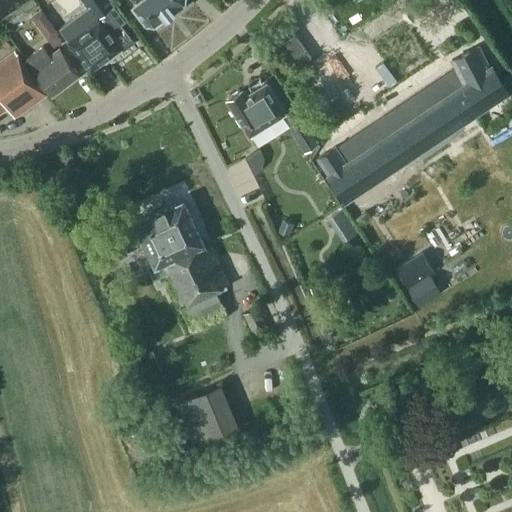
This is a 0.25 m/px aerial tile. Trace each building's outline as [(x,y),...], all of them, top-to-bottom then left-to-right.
[(94,67),(120,48),(102,24),(116,13),(105,0),(75,0),(84,11),(64,27),(94,67)] [(135,0),(137,2),(133,5),(146,21),(148,22),(154,23),(157,23),(166,15),(167,16),(175,10),(174,9),(185,1),(184,0),(135,0)] [(51,23),(40,31),(48,41),(49,40),(57,34),(59,33),(51,23)] [(49,40),(48,41),(53,48),(54,47),(62,41),(57,34),(49,40)] [(4,36),(0,38),(0,40),(6,50),(11,46),(4,36)] [(459,72),(351,145),(340,152),(336,146),(319,157),(329,173),(328,174),(346,201),(509,92),(511,96),(511,70),(501,78),(492,64),(490,66),(479,45),(453,59),(459,72)] [(50,55),(43,46),(26,59),(53,95),(80,74),(60,48),(50,55)] [(0,111),(9,106),(15,115),(46,93),(16,50),(0,61),(0,111)] [(250,134),(282,114),(286,111),(267,81),(247,93),(246,91),(245,92),(240,90),(231,96),(230,101),(250,134)] [(295,106),(286,111),(282,114),(306,152),(319,144),(295,106)] [(207,248),(184,199),(135,222),(155,265),(153,266),(158,278),(166,274),(191,328),(227,311),(217,290),(231,284),(213,245),(207,248)] [(353,206),(337,213),(347,238),(364,232),(353,206)] [(283,219),(278,231),(289,235),(294,224),(283,219)] [(431,275),(409,289),(420,306),(442,292),(431,275)] [(270,330),(259,306),(244,313),(255,337),(270,330)] [(164,375),(153,349),(142,354),(152,379),(164,375)] [(201,446),(251,426),(232,380),(182,400),(201,446)] [(111,405),(131,396),(128,388),(107,397),(111,405)] [(118,424),(143,413),(139,403),(114,413),(118,424)]
